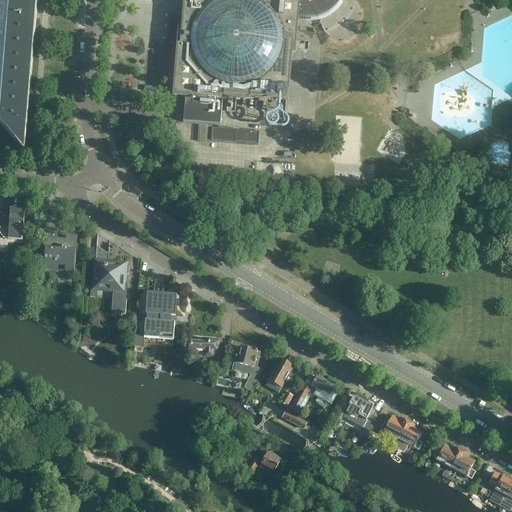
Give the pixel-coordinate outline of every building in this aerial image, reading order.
[(29,98),(37,0),(6,0),(5,18),(4,34),(3,34),(2,34),(1,35),(0,35),(0,42),(0,43),(1,43),(2,44),(3,44),(2,63),(1,63),(0,63),(0,62),(0,72),(1,73),(0,84),(0,124),(1,126),(5,130),(6,131),(16,143),(26,144),(29,107),(29,103),(29,98)] [(288,102),(292,54),(295,54),(296,50),(298,19),(299,0),(183,0),(182,17),(182,20),(179,20),(179,29),(178,44),(177,44),(172,96),(191,98),(217,100),(234,101),(240,102),(240,99),(281,102),(282,102),(288,102)] [(340,0),(337,6),(336,7),(328,13),(327,14),(319,17),(317,18),(316,19),(305,19),(303,19),(302,23),(306,23),(315,22),(319,21),(328,18),(330,16),(337,10),(340,7),(344,0),(340,0)] [(177,44),(178,44),(179,29),(179,20),(182,20),(182,17),(169,16),(167,44),(177,44)] [(217,100),(191,98),(191,100),(187,99),(185,123),(220,126),(222,103),(217,102),(217,100)] [(211,143),(212,128),(212,127),(200,126),(199,142),(211,143)] [(260,147),(261,133),(219,129),(219,130),(212,130),(211,142),(211,143),(260,147)] [(26,144),(16,143),(24,153),(25,153),(26,144)] [(22,241),(25,210),(17,209),(11,209),(10,214),(0,213),(0,234),(2,233),(9,234),(8,239),(22,241)] [(74,271),(77,236),(68,235),(67,239),(57,239),(57,230),(44,229),(43,248),(45,248),(44,269),(74,271)] [(96,263),(97,263),(97,260),(108,261),(109,255),(97,248),(96,263)] [(125,314),(127,284),(123,284),(125,265),(111,264),(108,264),(108,261),(97,260),(97,263),(96,263),(94,288),(94,289),(96,290),(113,291),(111,313),(125,314)] [(171,323),(171,317),(175,317),(177,296),(165,295),(153,295),(147,294),(146,315),(153,315),(152,321),(145,321),(144,338),(173,341),(175,323),(171,323)] [(226,359),(227,349),(219,349),(219,341),(210,341),(210,342),(189,341),(189,343),(187,344),(187,348),(189,348),(189,350),(187,350),(187,352),(190,352),(190,351),(206,352),(206,356),(204,355),(204,357),(213,358),(213,354),(216,354),(216,353),(219,354),(218,359),(219,359),(219,358),(221,359),(226,359)] [(258,360),(260,353),(238,348),(235,363),(234,363),(232,371),(251,375),(253,369),(254,368),(256,359),(258,360)] [(218,371),(224,361),(221,359),(219,358),(219,359),(213,368),(218,371)] [(289,375),(293,367),(281,360),(268,382),(281,389),(285,382),(286,381),(289,377),(289,375)] [(252,392),(262,372),(254,368),(253,369),(251,375),(244,388),(252,392)] [(332,393),(335,389),(335,388),(336,387),(331,384),(330,386),(316,378),(311,387),(308,393),(331,406),(337,396),(332,393)] [(308,393),(311,387),(304,383),(290,410),(297,414),(308,393)] [(287,407),(293,396),(286,393),(280,403),(287,407)] [(366,421),(372,409),(374,410),(377,405),(370,401),(368,402),(367,404),(356,398),(355,398),(355,399),(353,398),(348,406),(349,406),(350,407),(346,414),(346,415),(356,420),(358,417),(366,421)] [(335,431),(345,414),(346,414),(350,407),(349,406),(348,406),(343,403),(330,428),(335,431)] [(307,424),(286,413),(283,418),(303,430),(307,424)] [(370,415),(365,425),(371,428),(377,418),(370,415)] [(399,441),(408,423),(401,419),(399,421),(392,417),(388,424),(387,425),(384,423),(380,430),(384,432),(397,440),(399,441)] [(418,440),(422,433),(414,429),(416,427),(408,423),(399,441),(400,441),(418,451),(421,447),(422,444),(418,442),(418,441),(418,440)] [(364,440),(371,428),(365,425),(358,436),(364,440)] [(451,470),(461,452),(453,448),(452,450),(445,446),(441,453),(440,453),(440,454),(436,455),(434,457),(436,461),(436,462),(447,467),(451,470)] [(471,469),(475,462),(467,458),(468,456),(461,452),(451,470),(466,478),(466,477),(467,478),(471,480),(475,474),(475,473),(471,471),(471,470),(471,469)] [(273,474),(281,460),(268,453),(260,467),(273,474)] [(259,461),(253,457),(247,468),(253,471),(259,461)] [(446,479),(451,470),(447,467),(442,476),(446,479)] [(494,474),(493,476),(491,480),(489,484),(494,487),(494,488),(496,489),(490,501),(494,503),(499,506),(505,496),(511,483),(511,481),(503,476),(502,478),(494,474)] [(511,483),(505,496),(499,506),(509,511),(511,506),(511,483)]
